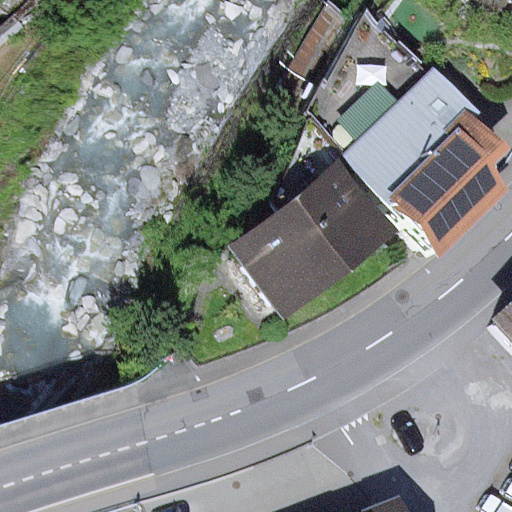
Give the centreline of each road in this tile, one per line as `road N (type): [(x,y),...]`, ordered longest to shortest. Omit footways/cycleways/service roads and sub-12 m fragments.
road 1 (primary): [(0,490),(203,425),(320,377)]
road 2 (primary): [(320,377),(439,300),(511,234)]
road 3 (residential): [(396,511),(320,377)]
